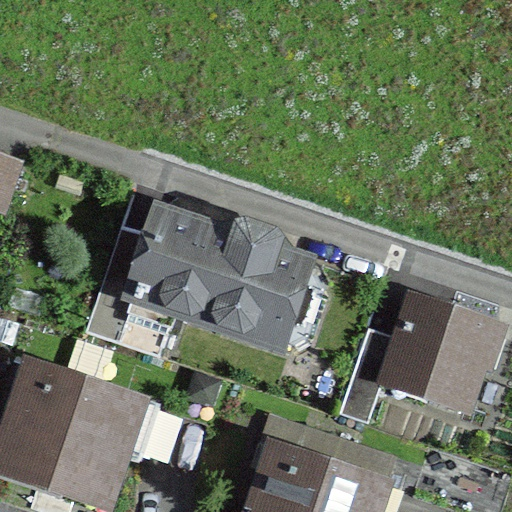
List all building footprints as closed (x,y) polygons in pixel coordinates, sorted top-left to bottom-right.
[(0,203),(9,206),(13,192),(0,188),(0,182),(5,166),(0,164),(0,203)] [(233,242),(161,218),(153,240),(118,344),(159,357),(174,311),(286,349),(288,343),(294,345),(307,338),(323,291),(316,277),(310,275),(312,269),(274,256),(278,245),(272,237),(246,228),(237,230),(233,242)] [(86,333),(118,344),(153,240),(121,229),(86,333)] [(412,303),(386,381),(466,408),(493,330),(412,303)] [(369,331),(341,416),(369,426),(398,341),(369,331)] [(157,410),(29,367),(0,452),(0,462),(111,500),(124,459),(139,464),(157,410)] [(263,446),(272,449),(250,511),(378,511),(388,486),(384,485),(393,458),(273,417),(263,446)]
